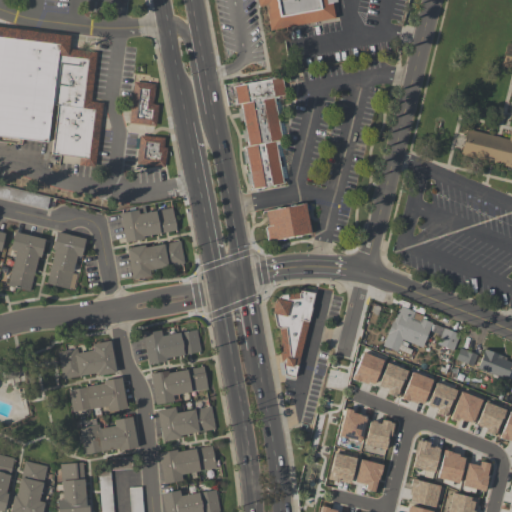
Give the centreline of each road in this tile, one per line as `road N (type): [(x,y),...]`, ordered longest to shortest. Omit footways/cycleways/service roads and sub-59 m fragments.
road 1 (residential): [(219,288),(288,271),(367,273),(511,331)]
road 2 (residential): [(153,511),(145,423),(97,228)]
road 3 (secondary): [(243,282),(191,0)]
road 4 (tertiary): [(367,273),(432,0)]
road 5 (secondary): [(219,288),(256,511)]
road 6 (secondary): [(186,125),(219,288)]
road 7 (secondary): [(281,511),(256,347)]
road 8 (secondary): [(162,0),(186,125)]
